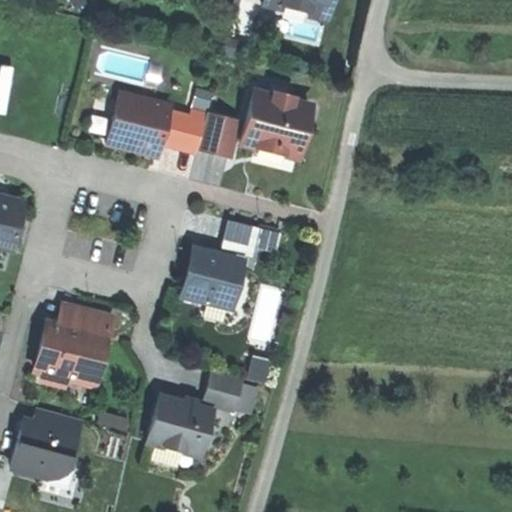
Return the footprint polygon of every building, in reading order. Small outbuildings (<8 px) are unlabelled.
[(278,0),(278,3),(305,10),(306,6),(322,10),(324,0),(278,0)] [(226,31),(223,47),(239,51),(243,35),(226,31)] [(195,83),(190,103),(209,107),(213,87),(195,83)] [(250,91),(237,142),(292,156),(305,105),(287,100),(288,96),(268,91),(267,95),(250,91)] [(115,92),(103,143),(153,156),(166,105),(115,92)] [(202,113),(194,147),(227,155),(235,121),(202,113)] [(0,246),(7,248),(17,207),(0,202),(0,246)] [(225,219),(219,245),(248,252),(254,226),(225,219)] [(190,249),(179,293),(224,304),(226,297),(231,298),(235,291),(236,286),(236,279),(231,278),(235,261),(190,249)] [(73,305),(67,327),(100,336),(103,337),(109,315),(73,305)] [(45,321),(32,370),(34,371),(35,379),(58,385),(61,376),(78,381),(84,358),(94,361),(100,336),(67,327),(45,321)] [(207,372),(199,402),(228,410),(236,380),(207,372)] [(206,410),(155,396),(143,440),(194,454),(195,448),(199,446),(201,442),(202,438),(202,433),(201,428),(206,410)] [(29,422),(72,433),(76,419),(33,407),(29,422)] [(19,419),(6,466),(44,476),(49,476),(55,473),(60,470),(64,465),(72,433),(29,422),(19,419)]
